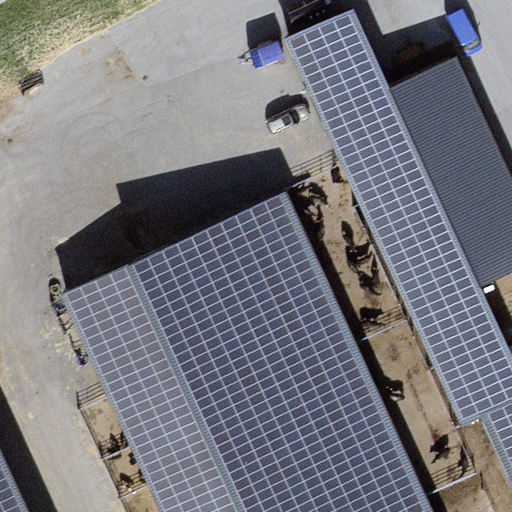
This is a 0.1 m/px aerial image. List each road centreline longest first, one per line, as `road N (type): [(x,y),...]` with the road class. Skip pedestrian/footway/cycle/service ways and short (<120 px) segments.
road 1 (unknown): [(332,0),(153,76),(110,103),(82,131),(17,232),(9,318),(16,349),(91,511)]
road 2 (track): [(459,0),(511,119)]
